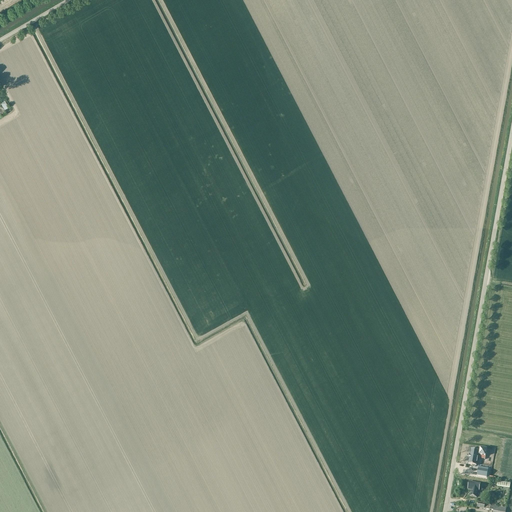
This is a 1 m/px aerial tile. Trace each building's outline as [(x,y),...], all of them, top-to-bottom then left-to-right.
[(4,100),(0,103),(4,110),(9,107),(4,100)] [(470,456),(469,456),(469,459),(468,465),(473,466),(473,467),(473,466),(475,466),(475,467),(475,466),(476,466),(478,456),(479,452),(471,450),(470,456)] [(483,471),(478,470),(477,476),(487,478),(488,469),(483,468),(483,471)] [(479,492),(480,484),(469,482),(468,490),(472,490),(471,493),(470,497),(477,498),(478,491),(479,492)] [(501,490),(507,491),(509,491),(510,483),(498,482),(497,487),(502,488),(501,490)] [(478,502),(477,508),(489,510),(490,510),(493,510),(494,507),(490,506),(485,504),(485,503),(478,502)]
